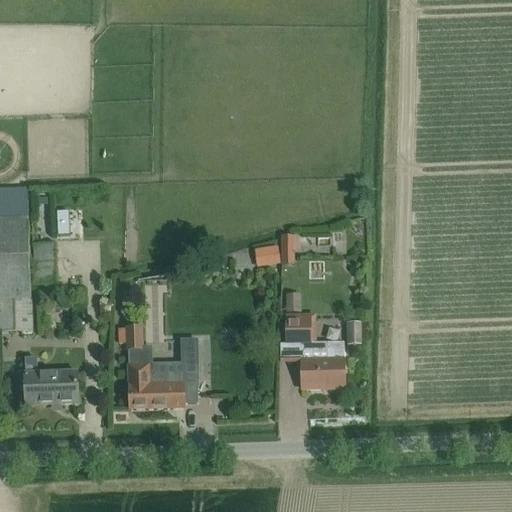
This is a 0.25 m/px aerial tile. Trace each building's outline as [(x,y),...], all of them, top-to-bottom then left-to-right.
[(0,301),(30,301),(26,191),(0,191),(0,301)] [(67,213),(56,213),(57,237),(68,236),(67,213)] [(294,237),(281,238),(282,266),(294,266),(293,251),(295,251),(294,237)] [(34,287),(56,287),(54,246),(32,246),(34,287)] [(275,261),(250,264),(253,282),(277,278),(275,261)] [(30,301),(0,301),(0,333),(31,333),(30,301)] [(301,346),(301,364),(301,392),(344,391),(343,349),(327,350),(326,345),(310,345),(310,321),(284,322),(284,347),(301,346)] [(125,331),(118,331),(119,346),(126,345),(126,352),(128,352),(142,351),(142,350),(141,329),(125,330),(125,331)] [(343,338),(343,361),(359,361),(359,338),(343,338)] [(142,351),(128,352),(129,412),(184,411),(184,406),(198,406),(197,383),(199,383),(198,342),(181,342),(181,367),(150,367),(150,350),(148,350),(142,350),(142,351)] [(77,406),(77,386),(76,374),(25,376),(26,408),(77,406)]
